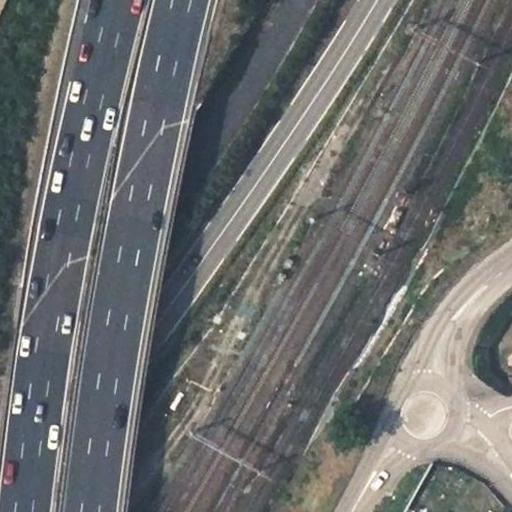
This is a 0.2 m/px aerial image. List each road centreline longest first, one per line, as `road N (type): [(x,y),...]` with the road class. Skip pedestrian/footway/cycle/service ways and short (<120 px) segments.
road 1 (secondary): [(63,473),(375,0)]
road 2 (motorway): [(118,0),(73,185),(21,511)]
road 3 (motorway): [(87,511),(129,239),(182,0)]
road 4 (unclassified): [(511,265),(477,296),(446,341),(432,383)]
